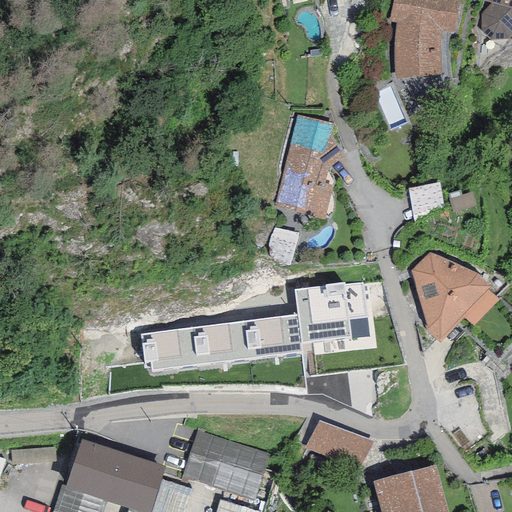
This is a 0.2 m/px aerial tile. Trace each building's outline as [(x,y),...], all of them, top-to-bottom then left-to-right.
[(460,0),(393,0),(388,20),(396,25),(394,43),(395,63),(396,82),(439,75),(441,34),(455,35),(460,0)] [(511,0),(483,0),(483,2),(490,5),(482,14),(481,34),(490,41),(507,41),(511,36),(511,0)] [(332,126),(295,117),(275,209),(324,220),(331,190),(323,186),(330,170),(343,160),(329,141),(332,126)] [(444,181),(412,188),(418,214),(450,208),(444,181)] [(478,192),(456,197),(459,210),(480,206),(478,192)] [(270,259),(294,265),(304,233),(280,226),(270,259)] [(478,276),(429,255),(411,274),(427,333),(439,345),(456,327),(488,293),(491,289),(478,276)] [(294,280),(250,287),(258,337),(303,330),(294,280)] [(511,351),(511,314),(488,293),(456,327),(498,366),(511,351)] [(225,308),(186,311),(187,323),(226,320),(225,308)] [(130,327),(80,328),(80,341),(130,340),(130,327)] [(314,375),(298,374),(298,392),(313,392),(314,375)] [(318,422),(307,450),(360,471),(371,443),(318,422)] [(270,455),(196,431),(181,479),(254,503),(270,455)] [(165,470),(81,442),(67,486),(65,492),(125,511),(151,511),(161,481),(165,470)] [(447,511),(435,468),(372,485),(379,511),(447,511)] [(67,486),(61,486),(52,511),(184,511),(192,491),(161,481),(151,511),(125,511),(65,492),(67,486)] [(251,511),(220,502),(216,511),(251,511)]
